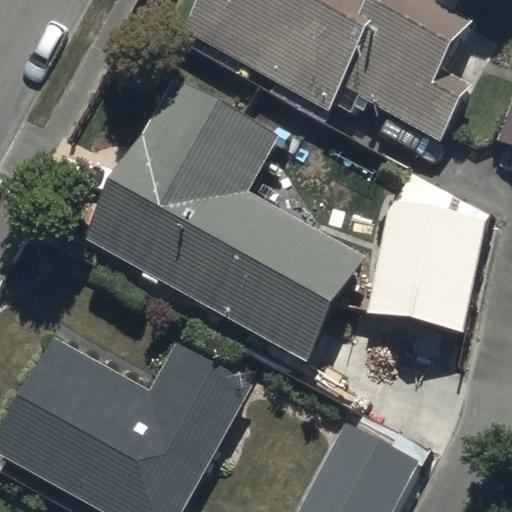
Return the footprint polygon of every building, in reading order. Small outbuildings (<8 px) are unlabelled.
[(204,0),(192,21),(336,106),(349,84),(443,139),(478,80),(452,64),(480,18),(448,0),(204,0)] [(88,233),(314,362),(373,259),(255,191),(287,134),(180,73),(88,233)] [(511,110),(502,138),(511,141),(511,110)] [(397,194),(374,314),(473,333),(496,213),(397,194)] [(0,436),(0,449),(113,511),(190,511),(262,383),(183,339),(158,384),(59,330),(0,436)] [(300,511),(400,511),(427,458),(347,418),(300,511)]
